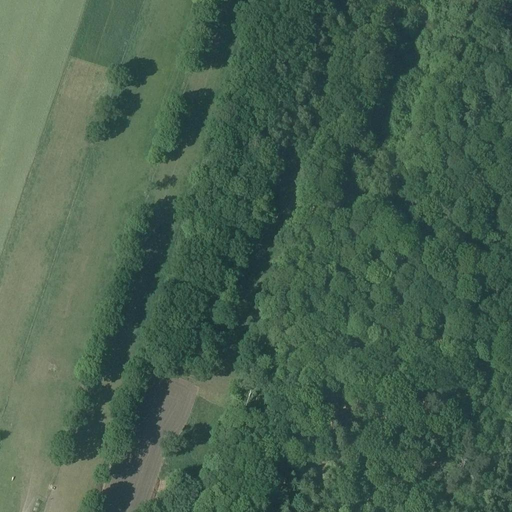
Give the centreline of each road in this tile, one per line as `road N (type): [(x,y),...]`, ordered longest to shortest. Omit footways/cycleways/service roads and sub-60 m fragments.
road 1 (track): [(393,0),(273,371)]
road 2 (track): [(273,371),(228,511)]
